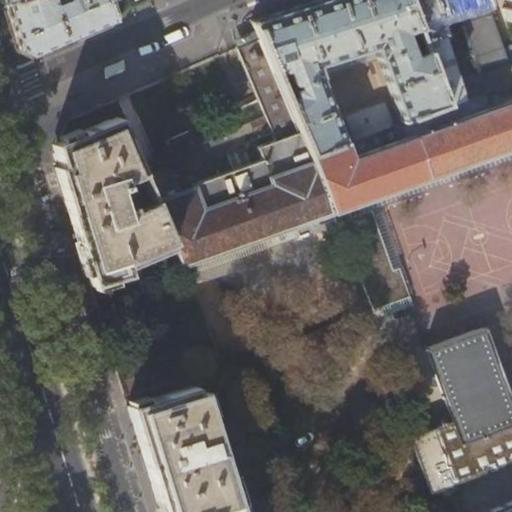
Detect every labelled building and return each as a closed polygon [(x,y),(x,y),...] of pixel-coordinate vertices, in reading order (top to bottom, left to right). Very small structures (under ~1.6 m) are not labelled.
[(13,0),(3,3),(9,23),(17,49),(30,55),(71,37),(112,20),(110,15),(105,0),(13,0)] [(105,0),(110,15),(139,2),(143,0),(105,0)] [(416,29),(405,0),(315,0),(251,20),(258,39),(279,85),(289,81),(290,83),(292,85),(295,86),(297,85),(298,90),(295,91),(294,93),(293,95),(295,98),(286,101),(309,155),(327,148),(344,142),(321,77),(378,59),(399,114),(389,118),(384,101),(344,115),(353,139),(402,121),(440,106),(445,104),(425,52),(412,57),(403,33),(416,29)] [(405,0),(416,29),(421,40),(441,33),(438,23),(466,13),(487,6),(484,0),(405,0)] [(511,0),(505,0),(511,21),(511,51),(510,45),(502,48),(511,74),(511,0)] [(511,74),(502,48),(487,6),(466,13),(468,21),(467,22),(485,73),(458,82),(463,98),(500,86),(511,82),(511,74)] [(458,82),(441,33),(421,40),(425,52),(445,104),(449,103),(463,98),(458,82)] [(370,209),(352,215),(348,206),(511,148),(511,99),(505,102),(451,121),(446,123),(440,106),(402,121),(407,136),(313,170),(307,156),(309,155),(286,101),(279,85),(258,39),(247,44),(236,49),(276,146),(257,152),(260,162),(191,187),(192,190),(151,203),(168,243),(178,267),(331,212),(373,311),(392,304),(411,296),(400,267),(392,269),(370,209)] [(451,121),(505,102),(500,86),(463,98),(449,103),(453,114),(449,116),(451,121)] [(168,243),(151,203),(130,212),(120,183),(139,177),(115,118),(50,144),(57,166),(53,167),(64,201),(69,219),(88,282),(124,270),(122,263),(168,243)] [(449,464),(457,483),(511,462),(511,406),(483,327),(479,328),(478,325),(472,328),(473,331),(424,348),(451,424),(439,429),(452,464),(449,464)] [(237,511),(200,390),(194,392),(191,385),(126,406),(158,511),(237,511)] [(511,511),(511,500),(484,511),(511,511)]
